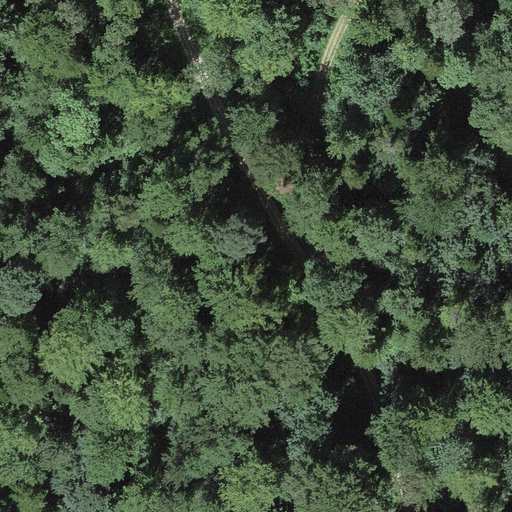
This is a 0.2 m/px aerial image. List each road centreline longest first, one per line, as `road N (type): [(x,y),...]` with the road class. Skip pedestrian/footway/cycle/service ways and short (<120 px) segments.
road 1 (track): [(407,511),(381,383),(317,289),(176,0)]
road 2 (track): [(354,0),(313,92),(306,182),(317,289)]
